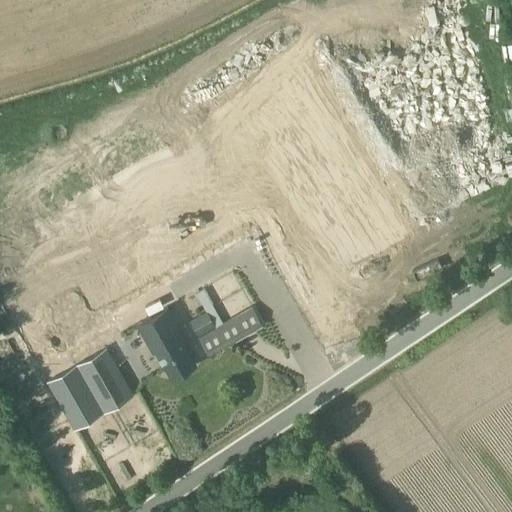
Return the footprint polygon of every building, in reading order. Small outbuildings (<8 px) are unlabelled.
[(199,148),(48,219),(51,225),(39,231),(69,295),(41,308),(60,347),(104,326),(102,320),(182,282),(179,276),(245,245),(199,148)] [(167,306),(137,323),(153,350),(156,349),(171,376),(195,363),(180,335),(182,334),(167,306)] [(208,312),(191,321),(209,355),(261,325),(251,307),(217,327),(208,312)] [(106,346),(48,379),(74,426),(133,393),(106,346)] [(443,372),(449,381),(471,367),(466,359),(443,372)]
